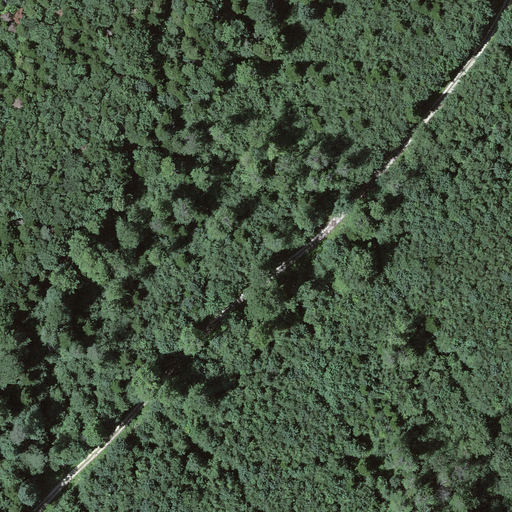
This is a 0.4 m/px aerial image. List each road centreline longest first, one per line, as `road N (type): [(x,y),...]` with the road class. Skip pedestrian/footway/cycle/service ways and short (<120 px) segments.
road 1 (track): [(509,0),(470,64),(381,173),(311,247),(230,310),(36,511)]
road 2 (track): [(173,0),(69,248),(0,338)]
road 3 (track): [(232,511),(511,359)]
road 4 (track): [(381,173),(379,256),(428,332),(466,358),(510,360)]
